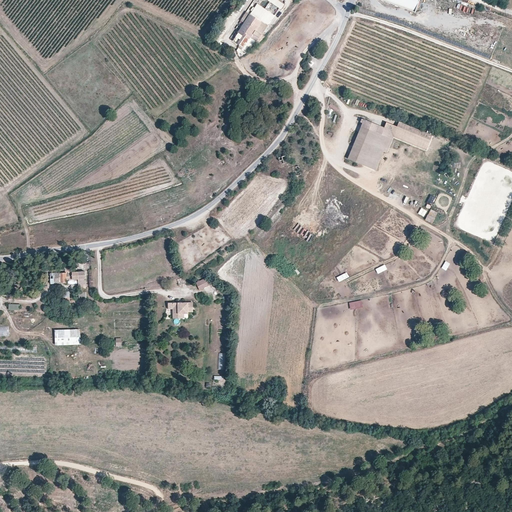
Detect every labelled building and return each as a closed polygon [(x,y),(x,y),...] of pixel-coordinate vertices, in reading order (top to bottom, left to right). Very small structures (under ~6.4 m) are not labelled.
[(284,5),(277,0),(268,0),(281,9),(284,5)] [(418,0),(381,0),(415,12),(418,0)] [(266,9),(274,13),(277,7),(269,2),(266,9)] [(262,34),(274,16),(257,4),(250,14),(247,12),(241,21),(245,23),(243,25),(233,41),(239,45),(243,48),(241,50),(245,52),(247,50),(248,51),(255,41),(259,44),(265,37),(262,34)] [(218,42),(237,16),(231,12),(213,38),(218,42)] [(373,166),(383,142),(386,144),(394,125),(386,122),(384,128),(364,120),(348,159),(363,165),(366,159),(370,160),(369,164),(373,166)] [(432,135),(399,122),(397,127),(395,132),(423,144),(425,138),(430,140),(432,135)] [(387,152),(393,137),(395,132),(397,127),(394,125),(386,144),(383,142),(373,166),(369,164),(370,160),(366,159),(363,165),(375,170),(383,151),(387,152)] [(426,150),(430,140),(425,138),(423,144),(395,132),(393,137),(426,150)] [(292,163),(290,156),(279,158),(281,165),(292,163)] [(293,177),(301,175),(299,166),(291,168),(293,177)] [(430,196),(426,205),(431,207),(435,199),(430,196)] [(421,208),(418,214),(424,217),(428,211),(421,208)] [(432,223),(435,218),(428,215),(425,220),(432,223)] [(446,261),(442,268),(447,271),(451,264),(446,261)] [(378,274),(388,270),(385,265),(376,269),(378,274)] [(87,297),(86,279),(78,279),(78,272),(72,272),(72,268),(65,268),(66,273),(50,274),(51,284),(67,283),(66,280),(78,279),(79,298),(87,297)] [(210,286),(209,284),(206,279),(197,284),(200,291),(210,286)] [(364,308),(363,301),(350,302),(350,309),(364,308)] [(192,303),(169,303),(169,308),(173,308),(173,318),(187,318),(187,311),(192,311),(192,303)] [(0,326),(0,336),(9,336),(9,326),(0,326)] [(81,344),(80,330),(55,330),(56,345),(81,344)]
